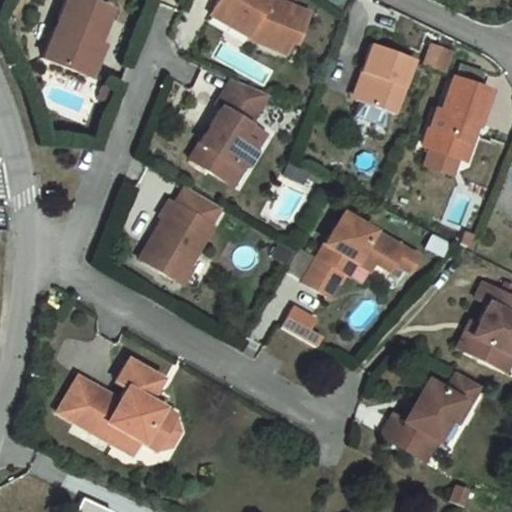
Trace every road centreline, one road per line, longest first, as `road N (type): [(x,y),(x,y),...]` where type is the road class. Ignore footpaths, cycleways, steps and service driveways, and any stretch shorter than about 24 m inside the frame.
road 1 (residential): [(335,424),(64,274)]
road 2 (residential): [(154,50),(64,274)]
road 3 (residential): [(21,268),(0,388)]
